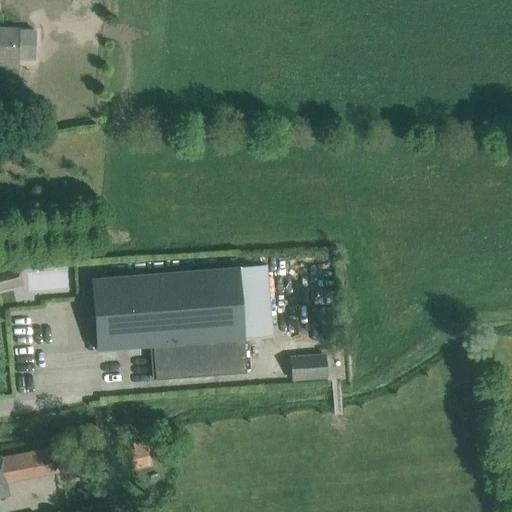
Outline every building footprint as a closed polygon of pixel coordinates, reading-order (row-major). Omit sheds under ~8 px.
[(18,27),(0,26),(0,65),(17,66),(18,27)] [(18,265),(0,269),(0,290),(23,285),(18,265)] [(238,266),(90,278),(96,351),(149,347),(152,380),(245,373),(238,266)] [(121,453),(126,469),(149,461),(143,445),(121,453)] [(0,495),(6,494),(4,481),(68,468),(64,446),(0,459),(0,457),(0,495)]
